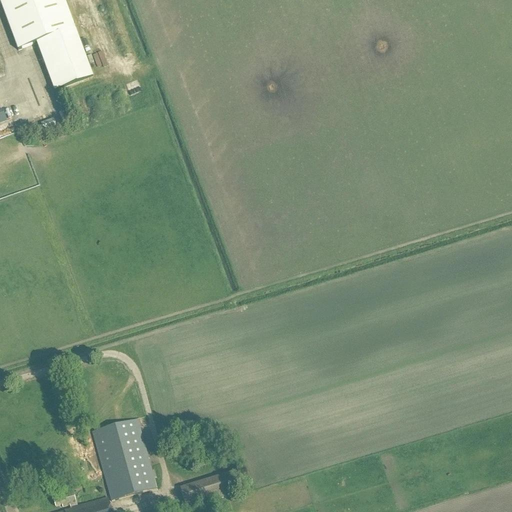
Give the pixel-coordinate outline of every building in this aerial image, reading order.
[(55,93),(93,79),(64,0),(0,0),(0,1),(19,53),(38,46),(55,93)] [(41,126),(44,135),(57,130),(54,121),(41,126)] [(137,422),(122,426),(93,434),(112,503),(157,491),(137,422)] [(187,511),(241,495),(234,473),(180,490),(187,511)] [(77,509),(73,494),(60,498),(60,500),(54,502),(56,509),(62,507),(63,509),(70,507),(71,511),(69,511),(111,511),(108,500),(77,509)]
